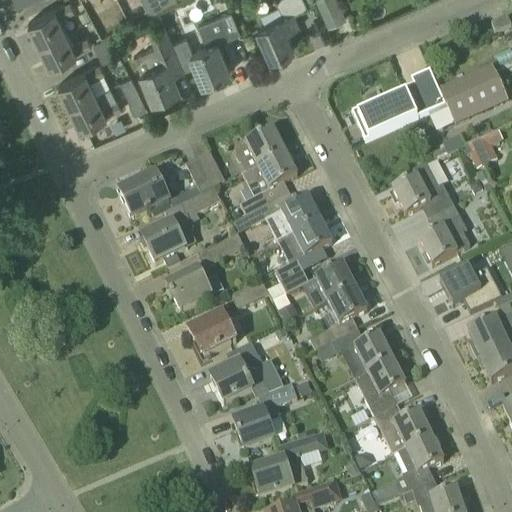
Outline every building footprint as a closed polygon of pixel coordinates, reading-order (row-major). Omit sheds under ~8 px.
[(163,8),(158,0),(141,0),(150,15),(163,8)] [(176,0),(158,0),(163,8),(177,1),(176,0)] [(276,0),(279,7),(260,16),(266,27),(257,31),(270,59),(294,49),(287,33),(299,27),(294,14),(308,8),(304,0),(276,0)] [(334,0),(314,0),(326,28),(343,20),(334,0)] [(39,45),(66,32),(60,19),(74,12),(70,3),(28,23),(39,45)] [(90,19),(86,11),(78,15),(83,23),(90,19)] [(218,44),(231,38),(241,34),(232,12),(199,27),(208,47),(193,54),(186,38),(173,44),(184,70),(195,66),(203,85),(230,73),(218,44)] [(511,29),(507,20),(491,27),(495,36),(511,29)] [(184,70),(173,44),(165,25),(148,33),(155,48),(134,57),(140,73),(153,102),(178,91),(172,76),(184,70)] [(50,68),(92,47),(87,38),(72,45),(66,32),(39,45),(50,68)] [(98,54),(114,47),(109,37),(94,44),(98,54)] [(118,57),(114,47),(98,54),(103,64),(118,57)] [(70,108),(97,95),(90,81),(105,74),(101,65),(59,86),(70,108)] [(439,93),(445,109),(499,85),(492,69),(439,93)] [(365,144),(445,109),(439,93),(430,74),(412,82),(418,96),(408,100),(404,92),(352,115),(365,144)] [(121,83),(132,104),(143,99),(132,77),(121,83)] [(499,85),(445,109),(453,127),(507,103),(499,85)] [(118,101),(117,101),(110,88),(97,95),(70,108),(80,130),(122,110),(118,101)] [(122,130),(123,125),(118,121),(113,123),(112,129),(117,132),(122,130)] [(234,154),(245,177),(285,157),(273,134),(234,154)] [(443,147),(444,149),(431,156),(434,164),(465,150),(460,139),(443,147)] [(488,167),(481,152),(490,148),(486,140),(466,149),(476,172),(488,167)] [(198,162),(213,192),(225,186),(209,156),(198,162)] [(242,179),(247,189),(259,182),(267,195),(297,180),(285,157),(245,177),(242,179)] [(201,199),(213,192),(198,162),(185,169),(196,190),(201,199)] [(428,224),(453,211),(442,189),(437,191),(425,168),(412,174),(416,182),(392,194),(405,219),(421,211),(428,224)] [(486,196),(492,193),(482,174),(476,177),(485,194),(486,196)] [(201,199),(196,190),(185,196),(184,194),(167,203),(155,177),(119,195),(133,223),(151,214),(155,221),(167,216),(201,199)] [(470,189),(474,197),(482,193),(477,185),(470,189)] [(213,192),(201,199),(167,216),(171,226),(142,241),(155,268),(163,264),(168,273),(180,267),(176,257),(187,251),(181,238),(193,232),(191,228),(199,224),(196,218),(220,206),(213,192)] [(245,220),(268,209),(262,198),(254,202),(253,201),(239,208),(245,220)] [(308,201),(278,217),(284,229),(271,235),(277,246),(320,224),(308,201)] [(245,220),(251,231),(265,224),(273,219),(268,209),(245,220)] [(432,270),(469,250),(463,237),(466,235),(453,211),(428,224),(434,237),(419,245),(432,270)] [(332,247),(320,224),(277,246),(289,269),(274,276),(280,287),(302,276),(297,265),(332,247)] [(211,270),(245,253),(237,239),(204,255),(211,270)] [(511,258),(511,247),(499,253),(504,263),(511,258)] [(317,282),(322,291),(306,300),(313,313),(328,306),(355,292),(343,269),(317,282)] [(495,305),(502,302),(487,273),(473,280),(468,269),(439,284),(453,310),(464,305),(470,316),(495,305)] [(180,316),(223,294),(216,279),(209,283),(203,270),(165,289),(173,303),(174,303),(180,316)] [(280,287),(274,276),(261,284),(266,295),(280,287)] [(286,299),(308,287),(302,276),(280,287),(286,299)] [(239,313),(268,299),(266,295),(261,284),(232,299),(239,313)] [(367,315),(355,292),(328,306),(339,328),(367,315)] [(511,317),(511,297),(502,302),(495,305),(501,319),(467,335),(479,360),(511,345),(511,320),(511,318),(511,317)] [(300,319),(295,308),(294,306),(278,313),(285,327),(300,319)] [(187,334),(194,348),(202,362),(236,346),(222,317),(187,334)] [(315,355),(330,347),(338,343),(331,331),(309,343),(315,355)] [(283,332),(275,336),(278,342),(286,338),(283,332)] [(357,333),(338,343),(330,347),(336,358),(340,356),(354,384),(392,363),(380,339),(365,347),(357,333)] [(511,345),(479,360),(491,386),(511,376),(511,345)] [(256,403),(258,402),(270,397),(257,370),(261,368),(251,347),(228,358),(233,368),(210,380),(223,407),(251,393),(256,403)] [(354,384),(363,403),(373,422),(397,409),(390,396),(405,388),(392,363),(354,384)] [(307,386),(292,392),(296,403),(311,397),(307,386)] [(258,402),(262,414),(233,425),(244,453),(273,442),(267,427),(280,422),(276,410),(296,403),(291,389),(270,397),(258,402)] [(511,407),(503,411),(511,431),(511,407)] [(373,422),(382,439),(392,459),(393,458),(431,440),(419,416),(404,423),(397,409),(373,422)] [(298,438),(300,445),(316,440),(314,433),(298,438)] [(308,487),(300,463),(328,453),(323,438),(316,440),(300,445),(279,452),(282,463),(251,473),(260,502),(293,492),(308,487)] [(393,458),(403,478),(402,478),(403,481),(392,486),(398,498),(399,500),(403,499),(434,486),(427,473),(443,465),(431,440),(393,458)] [(371,469),(366,460),(361,458),(353,462),(359,474),(371,469)] [(348,464),(346,470),(348,475),(351,479),(359,477),(354,465),(348,464)] [(316,511),(341,504),(335,486),(292,500),(295,510),(288,511),(316,511)] [(392,486),(371,496),(375,503),(377,508),(398,498),(392,486)] [(417,511),(428,509),(429,511),(463,511),(457,493),(440,499),(434,486),(403,499),(406,507),(414,504),(417,511)] [(361,499),(365,507),(375,503),(371,496),(371,495),(361,499)]
